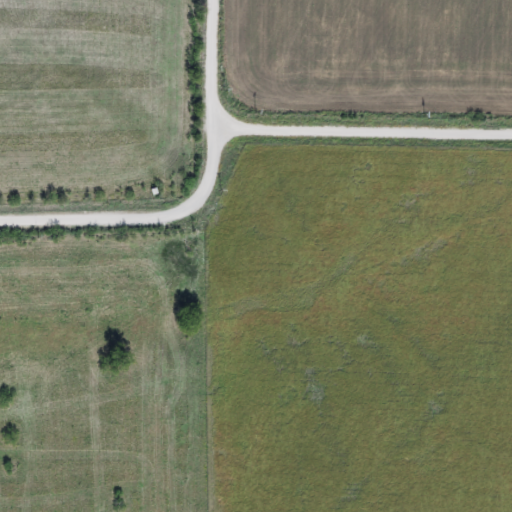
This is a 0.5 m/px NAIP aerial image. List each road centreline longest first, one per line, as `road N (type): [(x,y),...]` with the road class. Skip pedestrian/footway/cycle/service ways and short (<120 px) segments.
road 1 (residential): [(0,231),(171,225),(206,200),(216,165),(217,0)]
road 2 (residential): [(511,165),(216,165)]
